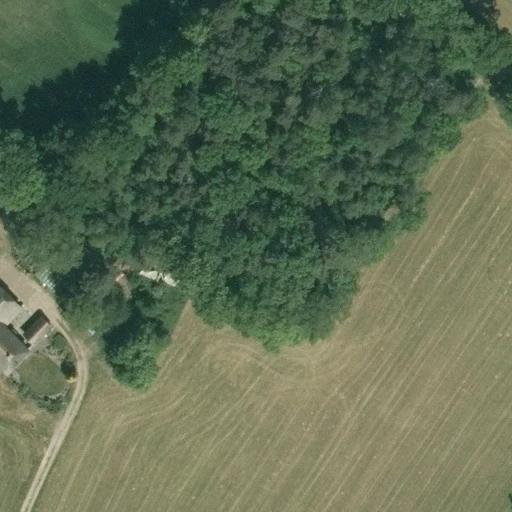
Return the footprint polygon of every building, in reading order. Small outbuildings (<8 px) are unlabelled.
[(97,259),(95,257),(71,233),(35,269),(62,296),(97,259)] [(30,252),(39,262),(55,247),(43,238),(30,252)] [(0,327),(3,325),(20,307),(0,286),(0,327)] [(62,311),(82,338),(99,325),(79,299),(62,311)] [(24,334),(33,343),(51,324),(41,315),(24,334)] [(27,349),(3,325),(0,327),(0,365),(6,371),(27,349)]
